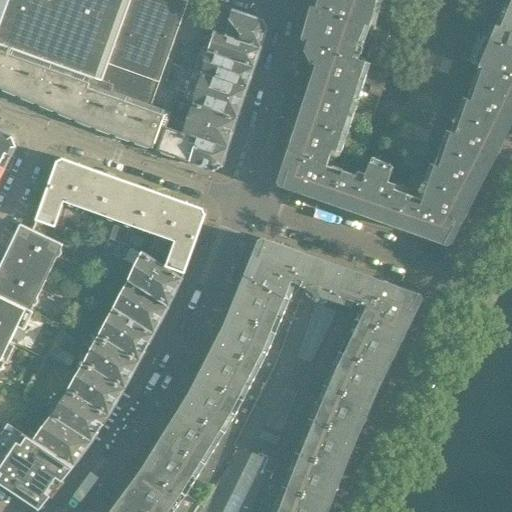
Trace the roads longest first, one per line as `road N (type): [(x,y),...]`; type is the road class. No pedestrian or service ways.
road 1 (residential): [(241,200),(172,370),(78,511)]
road 2 (residential): [(353,511),(458,277)]
road 3 (residential): [(458,277),(241,200)]
road 4 (residential): [(241,200),(43,128)]
road 5 (residential): [(291,10),(241,200)]
